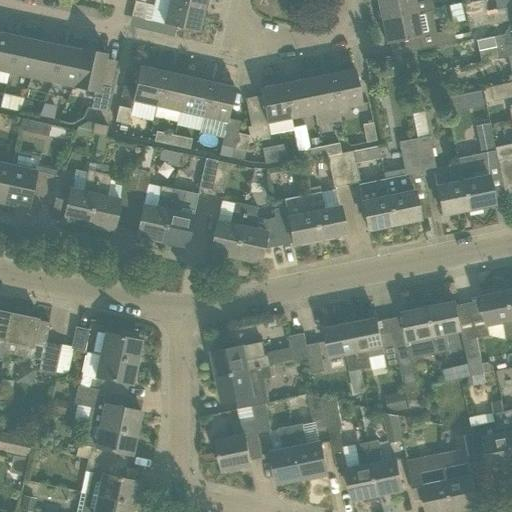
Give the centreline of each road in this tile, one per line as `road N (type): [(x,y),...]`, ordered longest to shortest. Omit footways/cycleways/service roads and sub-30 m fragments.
road 1 (residential): [(177,308),(511,243)]
road 2 (residential): [(177,308),(177,468),(184,489),(202,502),(244,511)]
road 3 (residential): [(0,272),(177,308)]
road 4 (residential): [(240,0),(234,28),(313,40),(349,32),(342,0)]
road 5 (residential): [(0,1),(114,26),(120,0)]
